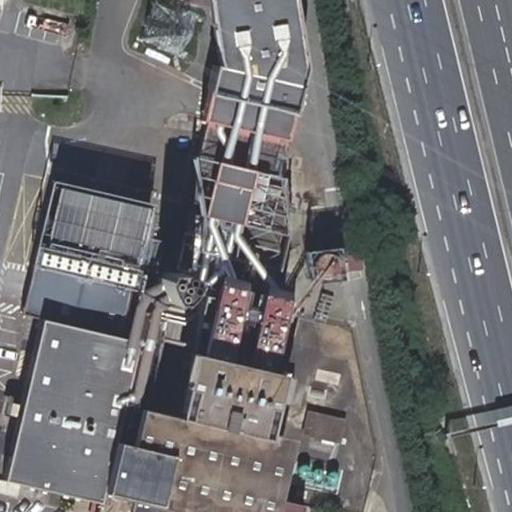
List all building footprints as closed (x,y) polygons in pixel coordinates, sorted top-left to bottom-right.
[(215,176),(196,251),(280,272),(287,241),(279,181),(305,79),(291,0),(207,0),(218,73),(205,126),(210,127),(199,172),(215,176)] [(54,180),(21,316),(40,319),(120,338),(153,205),(54,180)] [(319,279),(336,276),(338,276),(335,260),(334,260),(332,260),(320,262),(316,263),(318,272),(319,279)] [(178,273),(177,273),(171,271),(161,273),(154,277),(155,280),(156,287),(160,295),(161,298),(162,301),(166,306),(169,311),(175,306),(181,299),(185,293),(188,285),(190,276),(185,275),(178,273)] [(97,502),(94,511),(258,511),(264,488),(276,443),(269,442),(300,320),(205,296),(175,417),(143,409),(134,447),(111,442),(97,502)] [(142,312),(134,342),(117,414),(138,420),(162,316),(152,314),(142,312)] [(134,342),(120,338),(40,319),(2,478),(97,502),(111,442),(117,414),(134,342)] [(344,421),(307,412),(301,433),(339,443),(344,421)]
